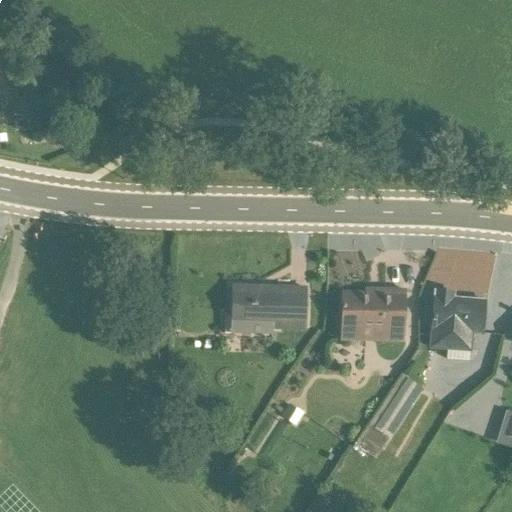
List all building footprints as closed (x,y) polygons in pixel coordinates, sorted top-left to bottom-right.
[(302,333),(304,290),(232,288),(230,335),(271,337),(271,332),(302,333)] [(339,294),(338,343),(403,344),(403,290),(363,290),(363,294),(339,294)] [(426,351),(426,352),(445,353),(444,362),(467,363),(468,354),(469,354),(471,337),(483,337),(485,301),(454,298),(454,292),(431,291),(426,351)] [(358,451),(374,461),(421,388),(400,375),(350,450),(356,454),(358,451)] [(511,415),(504,413),(495,444),(511,449),(511,415)]
